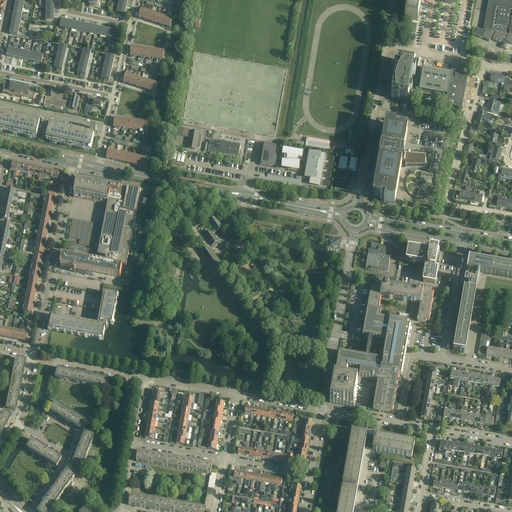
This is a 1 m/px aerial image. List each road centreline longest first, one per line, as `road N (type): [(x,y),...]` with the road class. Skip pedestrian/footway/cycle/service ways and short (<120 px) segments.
road 1 (residential): [(511,215),(449,202),(485,63)]
road 2 (residential): [(33,354),(71,166)]
road 3 (residential): [(321,408),(354,230)]
road 4 (residential): [(356,205),(383,45)]
road 5 (residential): [(442,359),(461,240)]
